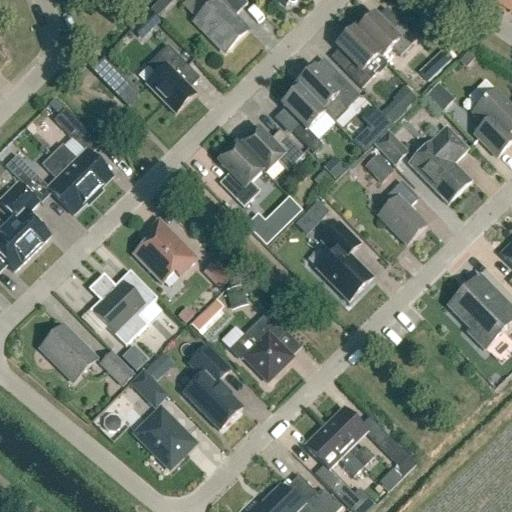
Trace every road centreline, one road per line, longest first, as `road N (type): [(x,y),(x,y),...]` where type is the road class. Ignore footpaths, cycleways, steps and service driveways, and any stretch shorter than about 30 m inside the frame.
road 1 (residential): [(0,327),(337,0)]
road 2 (residential): [(186,511),(511,189)]
road 3 (unclassified): [(169,511),(0,372)]
road 4 (residential): [(0,112),(58,53),(42,0)]
